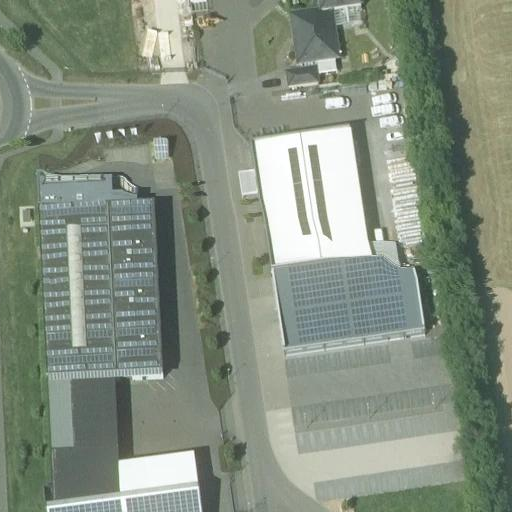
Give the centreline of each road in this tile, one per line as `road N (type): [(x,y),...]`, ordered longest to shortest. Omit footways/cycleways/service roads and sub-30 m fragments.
road 1 (residential): [(269,511),(205,132),(184,102),(132,100)]
road 2 (residential): [(15,124),(114,111),(132,100)]
